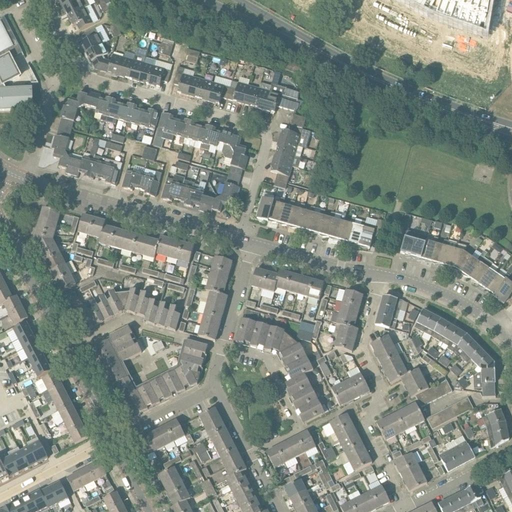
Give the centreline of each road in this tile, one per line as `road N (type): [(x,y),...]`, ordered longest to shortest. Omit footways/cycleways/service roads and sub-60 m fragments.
road 1 (residential): [(237,240),(261,153),(256,130),(79,77)]
road 2 (residential): [(112,439),(0,220)]
road 3 (residential): [(402,505),(365,429),(373,387),(359,345),(377,275)]
road 4 (secondary): [(306,45),(511,132)]
road 5 (residential): [(237,240),(26,181)]
road 6 (residential): [(50,91),(19,25),(36,7),(48,14),(79,77)]
road 7 (residential): [(244,452),(294,427),(256,359),(222,348)]
road 8 (residential): [(360,0),(505,65)]
road 9 (residential): [(377,275),(252,244)]
road 10 (residential): [(0,497),(112,439)]
road 11 (residential): [(488,331),(431,292),(377,275)]
road 12 (residential): [(402,505),(511,450)]
